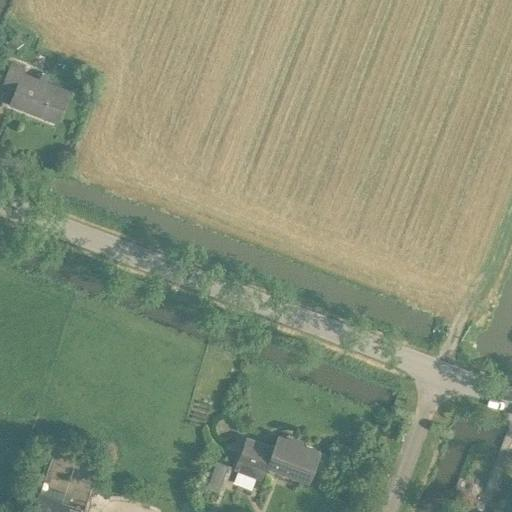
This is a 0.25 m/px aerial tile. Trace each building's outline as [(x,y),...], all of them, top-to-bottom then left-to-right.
[(18,34),(5,42),(11,50),(23,42),(18,34)] [(59,122),(71,91),(24,73),(26,68),(11,62),(3,85),(15,90),(10,103),(59,122)] [(239,469),(234,481),(252,488),(256,475),(263,478),(268,465),(309,481),(320,451),(280,436),(275,448),(248,438),(237,468),(239,469)] [(213,471),(208,486),(219,490),(224,475),(213,471)] [(40,491),(32,511),(86,511),(87,510),(40,491)]
